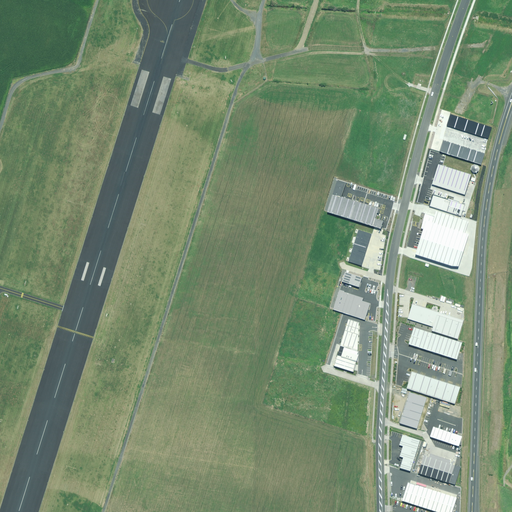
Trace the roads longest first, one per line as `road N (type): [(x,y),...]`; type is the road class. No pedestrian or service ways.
road 1 (unclassified): [(380,511),(393,262),(466,0)]
road 2 (primary): [(471,511),(483,230),(511,101)]
